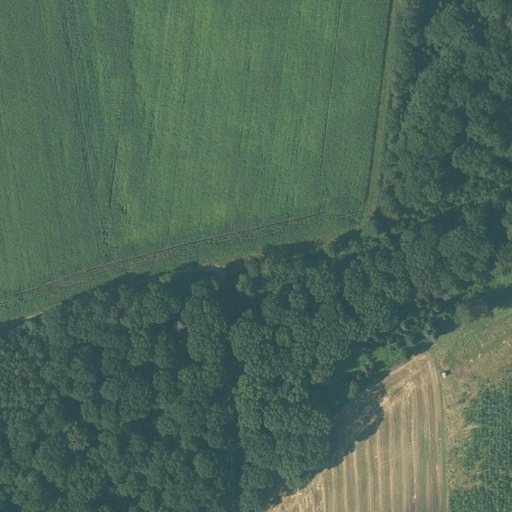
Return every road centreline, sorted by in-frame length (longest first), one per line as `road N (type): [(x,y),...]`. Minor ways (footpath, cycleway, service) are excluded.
road 1 (track): [(394,0),(369,213),(347,235),(233,266),(223,285)]
road 2 (track): [(230,511),(223,285)]
